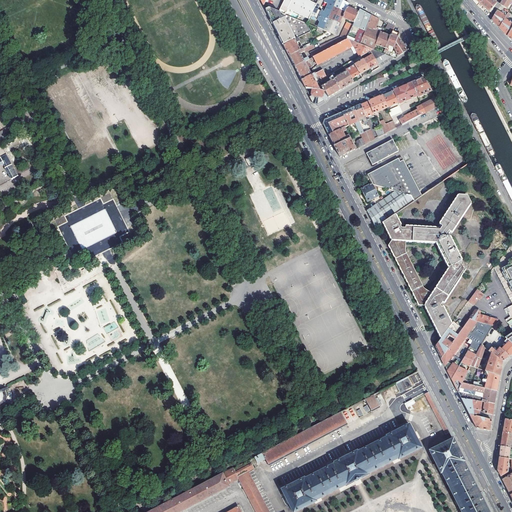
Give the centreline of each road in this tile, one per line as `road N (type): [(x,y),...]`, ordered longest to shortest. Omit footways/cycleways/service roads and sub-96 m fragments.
road 1 (secondary): [(300,122),(497,511)]
road 2 (secondary): [(478,453),(309,117)]
road 3 (secondary): [(234,0),(300,122)]
road 4 (residential): [(331,106),(410,50),(396,21)]
